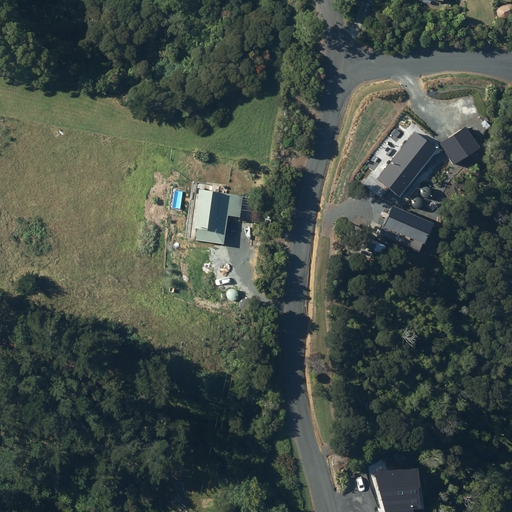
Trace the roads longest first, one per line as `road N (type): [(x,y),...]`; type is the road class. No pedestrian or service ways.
road 1 (residential): [(317,511),(291,357),(297,192),(338,66)]
road 2 (residential): [(338,66),(436,58),(511,65)]
